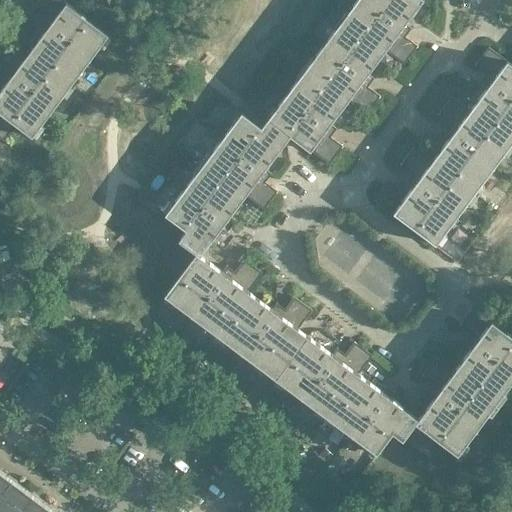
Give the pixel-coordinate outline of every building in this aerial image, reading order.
[(71,85),(108,35),(62,0),(39,0),(34,7),(49,19),(43,27),(47,30),(29,53),(71,85)] [(405,24),(423,0),(357,0),(343,19),(385,50),(404,64),(418,46),(403,35),(409,27),(405,24)] [(368,74),(385,50),(343,19),(306,69),(348,100),(367,114),(380,96),(365,85),(371,77),(368,74)] [(71,85),(29,53),(11,39),(0,53),(0,59),(12,69),(6,77),(10,80),(0,92),(0,138),(4,141),(17,124),(33,136),(71,85)] [(511,143),(511,142),(511,64),(489,47),(475,65),(490,76),(484,85),(487,88),(470,111),(511,143)] [(287,140),(290,135),(329,165),(343,146),(328,135),(334,127),(330,124),(348,100),(306,69),(267,121),(262,128),(242,112),(203,164),(245,196),(264,210),(278,191),(263,180),(269,172),(265,169),(287,140)] [(475,193),(511,143),(470,111),(451,97),(438,115),(452,127),(446,135),(450,138),(432,161),(475,193)] [(436,244),(475,193),(432,161),(414,147),(400,165),(415,177),(409,185),(413,188),(394,213),(436,244)] [(228,219),(245,196),(203,164),(166,214),(188,230),(208,245),(221,228),(225,231),(232,222),(228,219)] [(217,334),(248,292),(262,273),(244,260),(233,274),(225,268),(222,272),(201,256),(208,245),(188,230),(160,267),(177,279),(165,295),(217,334)] [(332,354),(304,333),(298,329),(312,310),(294,297),(283,312),(275,305),(272,309),(248,292),(217,334),(273,375),(327,416),(359,374),(372,355),(354,342),(343,357),(335,351),(332,354)] [(496,403),(511,381),(511,336),(473,307),(459,325),(474,337),(468,345),(472,348),(454,371),(496,403)] [(458,454),(496,403),(454,371),(436,357),(422,376),(437,387),(431,395),(435,398),(419,419),(408,411),(393,432),(429,459),(442,442),(458,454)] [(393,432),(408,411),(391,399),(394,395),(385,388),(382,392),(359,374),(327,416),(377,453),(393,432)] [(0,511),(23,511),(35,497),(0,470),(0,511)] [(55,511),(35,497),(23,511),(55,511)]
